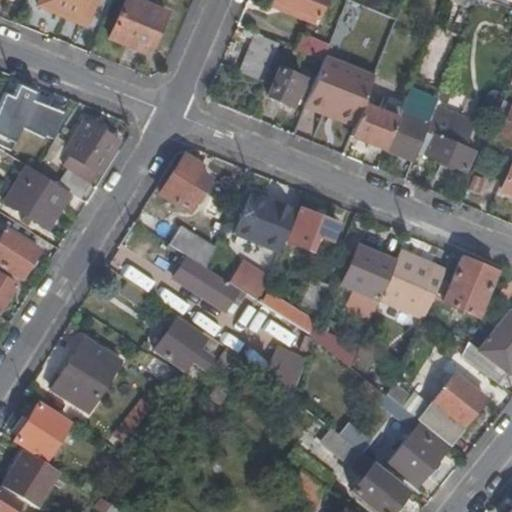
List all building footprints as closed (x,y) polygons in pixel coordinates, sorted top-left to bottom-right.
[(40,0),(37,8),(60,17),(63,12),(88,22),(97,0),(40,0)] [(166,13),(135,0),(125,0),(109,40),(143,54),(146,44),(151,47),(166,13)] [(273,0),(273,2),(315,19),(322,0),(273,0)] [(63,12),(60,17),(86,28),(88,22),(63,12)] [(263,83),(279,45),(254,35),(238,73),(263,83)] [(295,52),(321,64),(324,58),(328,48),(301,37),(295,52)] [(361,105),(372,77),(324,58),(321,64),(303,108),(323,116),(325,112),(354,124),(361,105)] [(303,80),(278,69),(267,97),(291,107),(303,80)] [(511,76),(490,128),(501,133),(500,135),(511,140),(511,106),(511,101),(511,100),(511,76)] [(10,99),(2,96),(0,100),(0,102),(7,105),(0,121),(0,145),(6,149),(15,129),(24,132),(26,126),(18,123),(32,93),(17,85),(10,99)] [(433,104),(406,94),(396,119),(384,152),(411,162),(415,152),(425,126),(433,104)] [(66,108),(51,101),(39,126),(54,133),(66,108)] [(384,152),(396,119),(361,105),(354,124),(352,127),(348,137),(384,152)] [(325,112),(323,116),(352,127),(354,124),(325,112)] [(68,194),(79,201),(117,144),(86,124),(71,146),(75,148),(63,165),(65,166),(53,184),(68,194)] [(474,140),(483,144),(490,128),(480,125),(474,140)] [(448,136),(425,126),(415,152),(464,173),(472,154),(458,148),(461,141),(448,135),(448,136)] [(200,167),(184,156),(160,194),(189,213),(210,179),(197,172),(200,167)] [(511,164),(501,189),(511,193),(511,164)] [(34,173),(29,169),(22,180),(19,178),(4,203),(25,216),(22,222),(28,225),(31,220),(45,229),(68,194),(53,184),(34,173)] [(475,182),(466,206),(477,211),(487,186),(475,182)] [(265,201),(250,195),(234,234),(266,248),(280,213),(264,206),(265,201)] [(337,224),(299,209),(287,243),(303,249),(309,235),(330,242),(337,224)] [(205,268),(213,247),(180,225),(168,245),(187,257),(205,268)] [(38,251),(5,229),(0,237),(0,265),(3,268),(2,269),(20,279),(38,251)] [(379,301),(395,264),(357,249),(341,288),(378,303),(379,301)] [(443,273),(399,256),(395,264),(379,301),(422,319),(423,318),(443,273)] [(224,310),(237,289),(236,288),(228,283),(205,268),(187,257),(174,278),(224,310)] [(497,274),(461,259),(442,304),(477,319),(497,274)] [(259,304),(268,280),(240,262),(228,283),(236,288),(237,289),(258,303),(259,304)] [(0,313),(16,287),(0,277),(0,313)] [(318,314),(328,288),(313,282),(303,308),(318,314)] [(283,319),(289,311),(269,298),(263,306),(283,319)] [(187,321),(213,333),(218,323),(192,311),(187,321)] [(283,319),(299,330),(305,321),(289,311),(283,319)] [(462,357),(499,383),(511,367),(511,316),(508,314),(478,352),(470,346),(462,357)] [(0,329),(5,333),(10,324),(0,317),(0,329)] [(466,347),(423,318),(422,319),(418,327),(462,357),(466,347)] [(205,340),(176,320),(155,351),(183,370),(190,362),(203,371),(211,360),(198,351),(205,340)] [(308,335),(313,326),(305,321),(299,330),(308,335)] [(350,368),(359,347),(313,328),(310,336),(314,339),(350,368)] [(106,367),(79,349),(51,392),(87,415),(96,402),(88,395),(106,367)] [(219,361),(242,376),(250,366),(240,359),(226,350),(219,361)] [(292,399),(305,363),(278,352),(266,378),(292,399)] [(459,360),(497,386),(499,383),(462,357),(459,360)] [(417,421),(420,424),(449,447),(485,402),(454,377),(417,421)] [(393,381),(386,397),(401,410),(413,395),(393,381)] [(401,410),(386,397),(379,405),(413,433),(386,465),(415,489),(444,454),(415,430),(420,424),(417,421),(401,410)] [(108,442),(116,450),(155,403),(151,399),(147,403),(144,401),(108,442)] [(37,404),(12,443),(24,451),(43,463),(68,424),(37,404)] [(372,467),(374,464),(335,433),(329,440),(356,463),(351,469),(362,479),(352,491),(377,511),(389,511),(405,494),(372,467)] [(24,451),(2,487),(38,509),(59,473),(43,463),(24,451)] [(0,511),(13,511),(19,503),(0,492),(0,511)]
